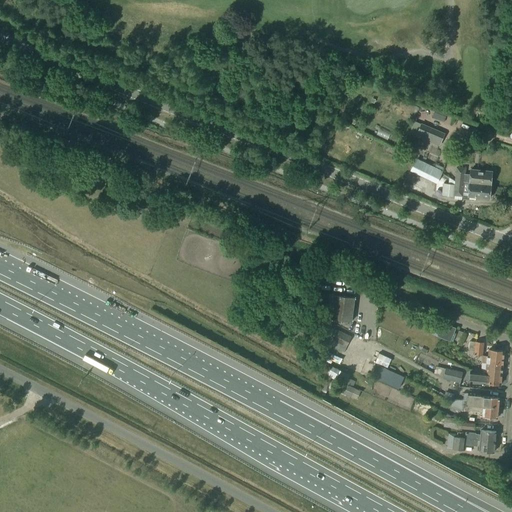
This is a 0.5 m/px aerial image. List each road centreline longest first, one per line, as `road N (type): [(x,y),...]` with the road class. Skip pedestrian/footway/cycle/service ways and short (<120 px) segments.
road 1 (tertiary): [(511,243),(0,40)]
road 2 (motorway): [(0,304),(384,511)]
road 3 (motorway): [(275,410),(0,271)]
road 4 (unclassified): [(265,511),(0,370)]
road 5 (motorway): [(497,511),(275,410)]
road 6 (motorway): [(465,511),(275,410)]
